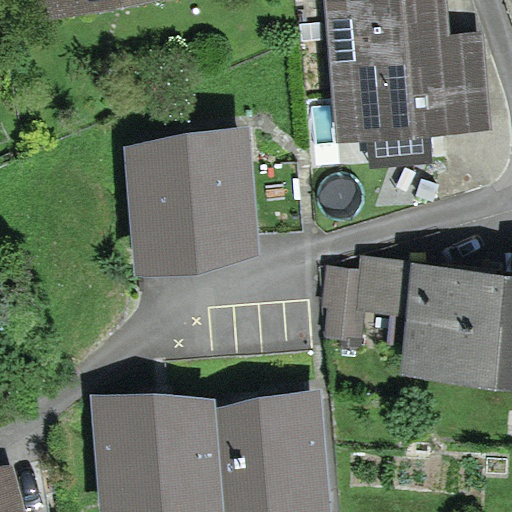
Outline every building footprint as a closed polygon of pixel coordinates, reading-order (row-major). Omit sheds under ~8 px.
[(391,0),(337,5),(347,119),(476,107),(471,51),(438,54),(433,0),(391,0)] [(248,233),(248,228),(302,224),(297,160),(243,165),(240,134),(185,138),(186,150),(134,154),(142,254),(197,249),(196,238),(248,233)] [(421,302),(416,351),(511,360),(511,278),(427,271),(428,265),(383,261),(364,267),(361,296),(421,302)] [(109,502),(160,498),(156,410),(155,398),(101,403),(109,502)] [(312,398),(257,402),(258,414),(269,501),(320,497),(312,398)] [(161,510),(214,505),(209,418),(208,406),(156,410),(160,498),(161,510)] [(258,414),(209,418),(214,505),(214,511),(269,511),(269,501),(258,414)]
